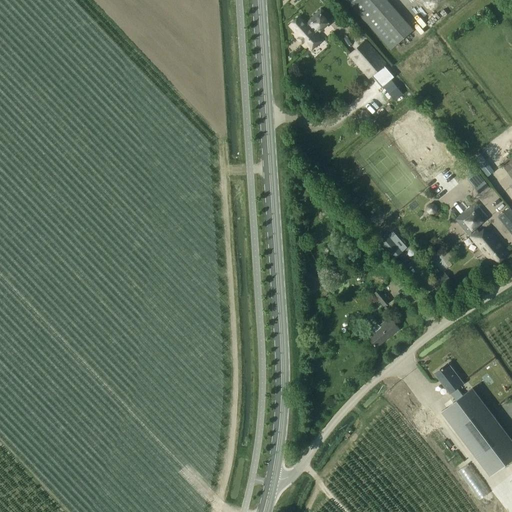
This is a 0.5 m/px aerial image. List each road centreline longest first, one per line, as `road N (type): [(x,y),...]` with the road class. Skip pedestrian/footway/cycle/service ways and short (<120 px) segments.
road 1 (secondary): [(272,484),(283,393),(258,0)]
road 2 (unclassified): [(272,484),(305,465),(410,356),(511,290)]
